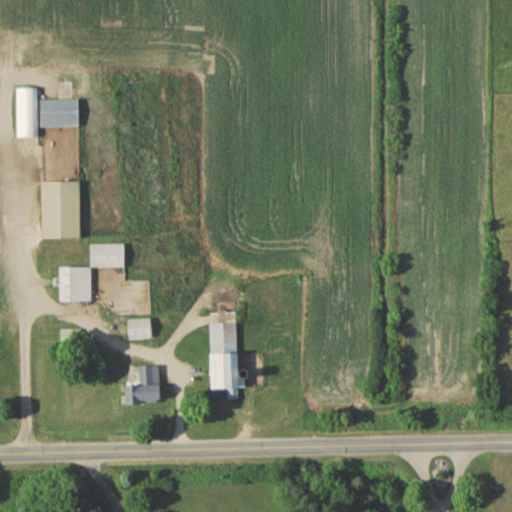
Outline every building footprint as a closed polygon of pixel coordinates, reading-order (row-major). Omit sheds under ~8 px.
[(43,130),(81,130),(81,102),(43,102),(43,130)] [(83,185),(45,185),(45,242),(83,242),(83,185)] [(94,305),(93,271),(128,270),(128,247),(92,247),(92,271),(62,271),(62,305),(94,305)] [(129,322),(129,341),(154,341),(154,322),(129,322)] [(214,394),(230,394),(230,404),(241,403),(240,327),(213,327),(214,394)] [(165,369),(143,369),(143,389),(130,389),(130,408),(165,408),(165,369)]
